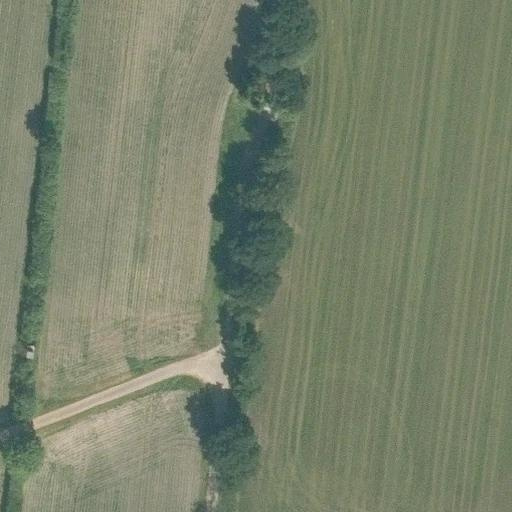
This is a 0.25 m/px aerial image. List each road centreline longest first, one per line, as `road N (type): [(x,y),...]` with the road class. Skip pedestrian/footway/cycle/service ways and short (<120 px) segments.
road 1 (track): [(211,511),(241,200),(268,107)]
road 2 (track): [(227,358),(188,362),(0,433)]
